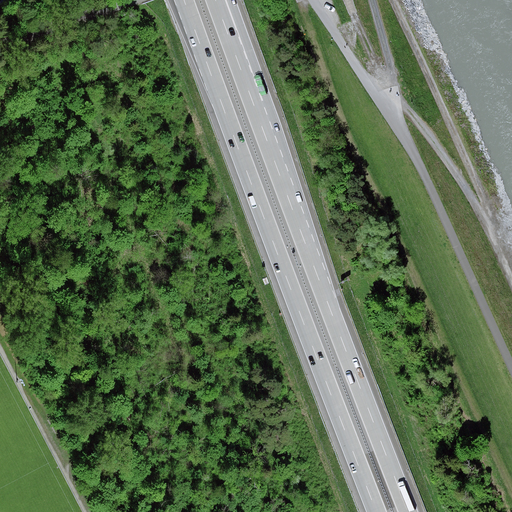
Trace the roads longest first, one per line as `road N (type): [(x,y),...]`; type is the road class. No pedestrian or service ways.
road 1 (motorway): [(184,0),(376,511)]
road 2 (motorway): [(408,511),(218,8)]
road 3 (track): [(393,0),(511,279)]
road 4 (track): [(382,97),(511,369)]
road 5 (track): [(374,0),(395,86),(390,108),(404,107),(458,174),(498,247)]
